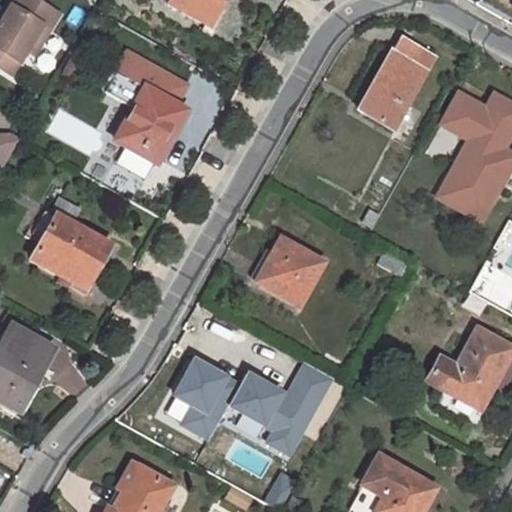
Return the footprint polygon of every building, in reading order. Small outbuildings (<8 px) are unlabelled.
[(32,0),(14,0),(0,22),(0,69),(11,76),(25,54),(30,45),(37,50),(58,15),(32,0)] [(169,0),(166,5),(207,28),(222,0),(169,0)] [(389,54),(357,111),(392,130),(432,59),(399,41),(391,55),(389,54)] [(31,59),(37,50),(30,45),(25,54),(31,59)] [(131,109),(112,141),(157,166),(168,146),(164,143),(182,112),(173,107),(184,87),(163,75),(162,72),(156,68),(152,69),(125,54),(102,93),(131,109)] [(76,84),(86,67),(70,58),(60,75),(76,84)] [(461,170),(479,138),(473,135),(455,166),(461,170)] [(0,172),(17,142),(9,138),(0,138),(0,172)] [(479,223),(511,165),(511,156),(479,138),(461,170),(455,166),(437,199),(479,223)] [(27,262),(82,293),(108,246),(71,225),(79,211),(57,199),(49,213),(53,216),(27,262)] [(371,231),(379,218),(367,211),(359,225),(371,231)] [(270,254),(254,281),(253,283),(297,308),(321,264),(278,239),(270,254)] [(254,281),(270,254),(263,250),(247,277),(254,281)] [(407,270),(381,256),(377,264),(402,279),(407,270)] [(11,330),(0,348),(0,400),(16,410),(49,352),(11,330)] [(427,380),(472,405),(487,377),(494,381),(510,351),(475,332),(454,370),(438,361),(427,380)] [(232,387),(182,361),(162,400),(182,411),(173,428),(205,445),(220,415),(260,436),(256,445),(287,461),(328,383),(297,366),(280,398),(238,376),(232,387)] [(479,409),(494,381),(487,377),(472,405),(479,409)] [(21,457),(28,461),(32,455),(25,450),(21,457)] [(363,487),(348,511),(420,511),(429,497),(424,494),(428,487),(376,457),(360,486),(363,487)] [(127,463),(102,509),(107,511),(110,511),(134,467),(127,463)] [(100,511),(155,511),(170,486),(134,467),(110,511),(107,511),(102,509),(100,511)] [(429,497),(433,490),(428,487),(424,494),(429,497)] [(251,501),(232,490),(227,499),(246,510),(251,501)] [(292,498),(285,510),(288,511),(297,511),(302,504),(292,498)]
